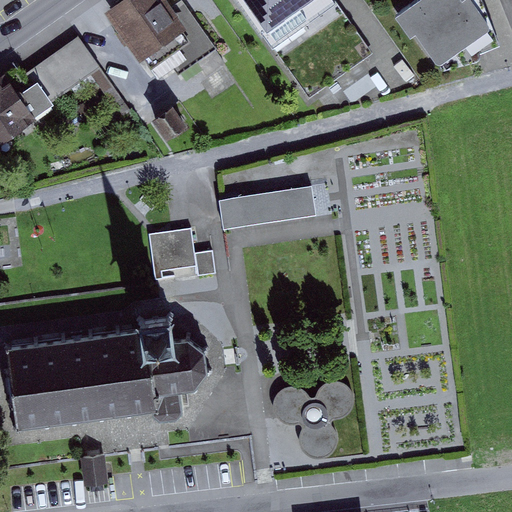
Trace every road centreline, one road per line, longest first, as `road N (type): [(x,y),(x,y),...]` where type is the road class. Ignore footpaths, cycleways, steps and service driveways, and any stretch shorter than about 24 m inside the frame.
road 1 (track): [(449,95),(0,209)]
road 2 (residential): [(219,511),(511,478)]
